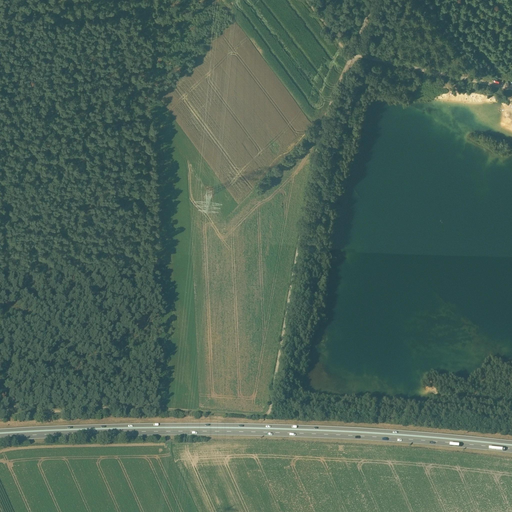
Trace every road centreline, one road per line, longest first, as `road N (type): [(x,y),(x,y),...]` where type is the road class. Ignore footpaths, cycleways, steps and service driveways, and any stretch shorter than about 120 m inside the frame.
road 1 (trunk): [(511,443),(206,424),(0,430)]
road 2 (trunk): [(0,436),(278,432),(511,449)]
road 3 (track): [(353,55),(320,132),(264,414)]
road 4 (track): [(353,55),(511,88)]
